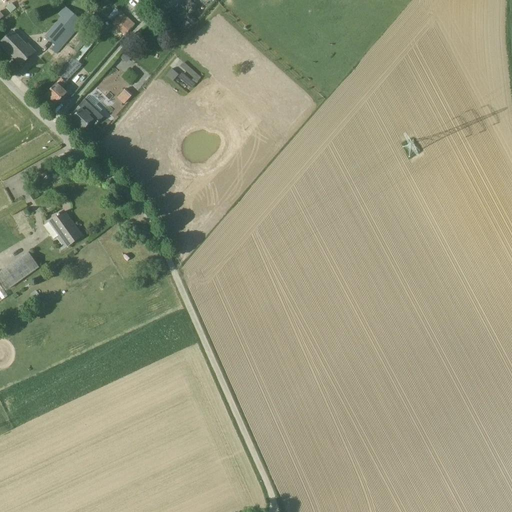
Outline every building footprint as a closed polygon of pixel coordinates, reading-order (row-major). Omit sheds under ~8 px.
[(13,0),(10,0),(0,10),(0,24),(19,7),(13,0)] [(198,23),(189,14),(196,7),(189,0),(187,0),(170,17),(186,34),(198,23)] [(108,17),(113,23),(121,14),(116,8),(108,17)] [(81,22),(68,10),(44,37),(57,48),(81,22)] [(97,30),(103,34),(107,28),(104,26),(102,24),(97,30)] [(28,44),(27,45),(13,32),(9,37),(8,36),(0,44),(0,45),(12,58),(13,56),(22,65),(31,57),(30,56),(35,51),(28,44)] [(69,82),(83,64),(75,58),(61,76),(69,82)] [(187,64),(177,75),(192,88),(202,77),(187,64)] [(178,76),(172,71),(167,76),(173,82),(178,77),(178,76)] [(66,94),(60,89),(65,83),(61,79),(46,96),(56,105),(66,94)] [(132,96),(125,90),(117,98),(124,104),(132,96)] [(104,117),(85,99),(79,106),(82,109),(72,120),(83,131),(92,122),(96,126),(104,117)] [(82,237),(64,212),(54,219),(44,227),(54,240),(59,236),(68,247),(72,244),(82,237)] [(38,267),(27,252),(0,272),(0,276),(9,289),(38,267)]
